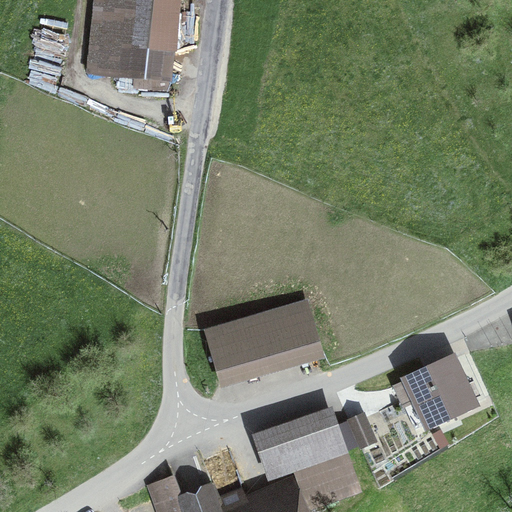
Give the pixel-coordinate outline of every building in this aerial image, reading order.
[(95,0),(89,75),(168,81),(175,0),(95,0)] [(221,370),(318,342),(306,304),(210,332),(221,370)] [(485,397),(465,353),(396,384),(404,401),(417,395),(430,422),(485,397)] [(261,438),(273,473),(342,449),(329,414),(261,438)] [(351,420),(363,445),(376,439),(364,414),(351,420)] [(213,480),(179,495),(171,476),(149,486),(160,511),(302,511),(290,486),(249,504),(241,486),(220,496),(213,480)]
